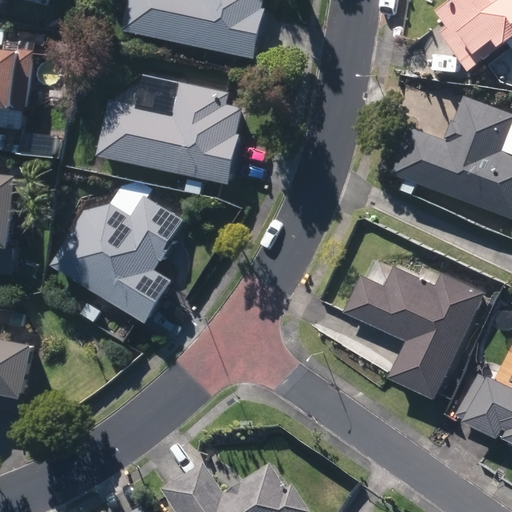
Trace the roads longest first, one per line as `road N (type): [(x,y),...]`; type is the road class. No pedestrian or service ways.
road 1 (residential): [(356,0),(339,118),(310,205),(238,339)]
road 2 (residential): [(238,339),(128,439),(81,469),(0,502)]
road 3 (residential): [(472,511),(238,339)]
